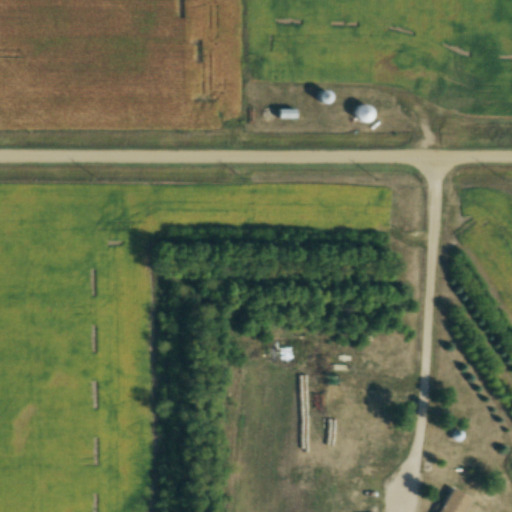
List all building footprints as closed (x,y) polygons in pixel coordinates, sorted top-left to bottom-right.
[(311,92),(313,104),(327,101),(325,89),(311,92)] [(354,122),(367,120),(365,105),(352,107),(354,122)] [(291,118),(291,109),(274,109),(274,118),(291,118)] [(379,196),(367,196),(367,205),(379,205),(379,196)] [(456,511),(463,499),(443,489),(431,511),(456,511)]
